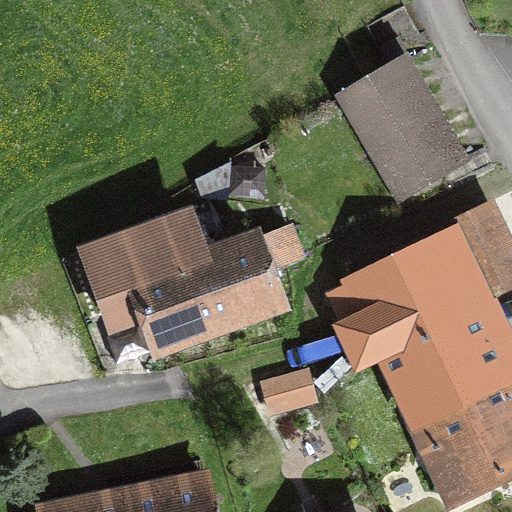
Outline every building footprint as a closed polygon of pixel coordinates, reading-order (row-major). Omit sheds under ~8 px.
[(380,47),(388,62),(406,53),(398,37),(380,47)] [(341,97),(396,193),(464,160),(406,60),(341,97)] [(448,226),(477,289),(511,272),(511,256),(488,207),(448,226)] [(117,242),(87,259),(104,307),(137,296),(157,351),(280,307),(266,271),(296,257),(286,230),(202,260),(186,218),(117,242)] [(450,502),(511,473),(511,395),(439,241),(328,295),(359,364),(381,354),(450,502)] [(41,511),(211,511),(205,477),(41,510),(41,511)]
